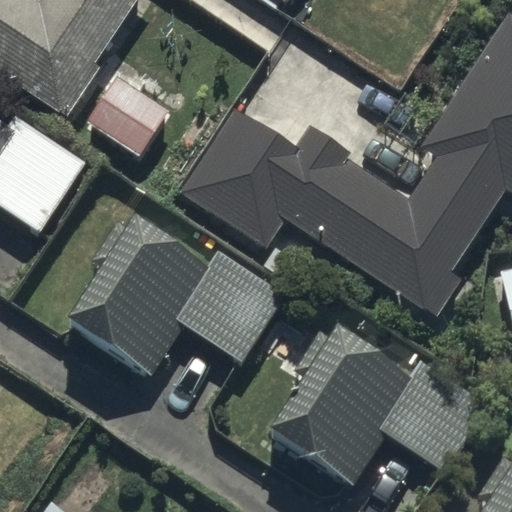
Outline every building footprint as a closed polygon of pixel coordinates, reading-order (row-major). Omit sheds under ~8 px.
[(50,0),(43,12),(24,0),(0,0),(0,85),(65,128),(98,76),(93,73),(140,0),(50,0)] [(291,0),(266,0),(283,12),(291,0)] [(237,120),(184,201),(268,256),(286,229),(433,325),(459,285),(455,282),(510,198),(511,198),(511,31),(507,29),(424,156),(437,165),(408,210),(368,184),(370,181),(306,138),(294,157),(237,120)] [(166,122),(115,88),(88,128),(139,162),(166,122)] [(5,137),(0,133),(0,214),(40,240),(83,173),(11,127),(5,137)] [(151,383),(181,333),(246,371),(284,307),(214,266),(209,275),(132,230),(128,238),(114,230),(92,268),(106,276),(71,335),(151,383)] [(308,388),(271,444),(354,499),(387,449),(438,483),(484,414),(422,373),(410,391),(337,343),(331,352),(320,345),(297,380),(308,388)] [(511,511),(511,473),(505,468),(480,508),(486,511),(511,511)]
